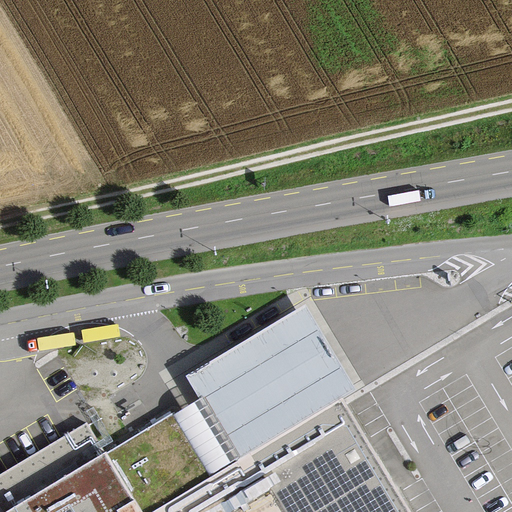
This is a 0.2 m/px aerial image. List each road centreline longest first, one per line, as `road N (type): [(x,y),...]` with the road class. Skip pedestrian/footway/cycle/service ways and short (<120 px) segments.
road 1 (track): [(0,223),(511,107)]
road 2 (secondary): [(0,267),(511,172)]
road 3 (unclassified): [(511,247),(252,280),(0,325)]
